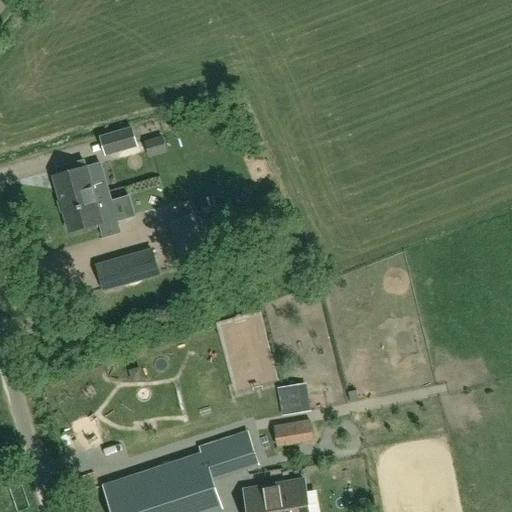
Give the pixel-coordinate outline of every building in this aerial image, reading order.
[(132,129),(115,135),(120,155),(138,150),(132,129)] [(144,143),(149,160),(167,154),(163,138),(144,143)] [(84,162),(58,169),(60,176),(55,178),(70,232),(100,224),(104,238),(120,233),(100,165),(86,169),(84,162)] [(206,262),(193,215),(169,222),(183,268),(206,262)] [(104,291),(159,275),(152,252),(97,268),(104,291)] [(274,407),(251,412),(254,422),(276,417),(274,407)] [(278,447),(298,443),(295,425),(275,429),(278,447)] [(203,454),(121,481),(131,511),(179,511),(220,499),(211,474),(258,459),(249,432),(201,448),(203,454)] [(248,511),(310,511),(305,483),(245,493),(248,511)]
